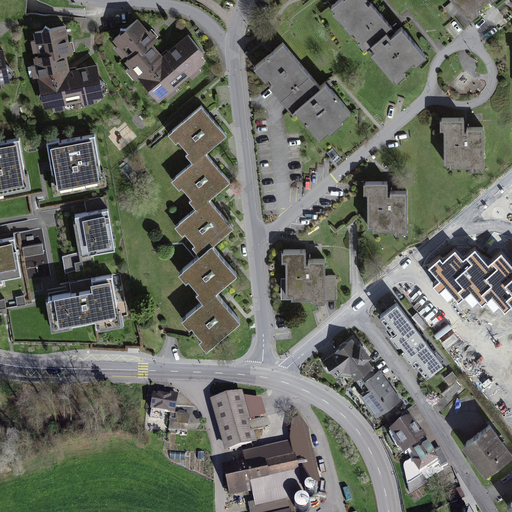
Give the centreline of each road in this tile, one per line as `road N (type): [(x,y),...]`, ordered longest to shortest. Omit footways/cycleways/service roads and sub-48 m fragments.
road 1 (tertiary): [(260,376),(0,364)]
road 2 (residential): [(354,310),(406,377),(489,511)]
road 3 (residential): [(253,243),(428,97)]
road 4 (residential): [(354,310),(511,177)]
road 5 (residential): [(253,243),(230,53)]
road 6 (tertiary): [(388,511),(379,468),(361,435),(314,392),(283,381)]
road 7 (residential): [(428,97),(473,104),(489,93),(493,77),(479,50),(459,45),(434,69)]
road 8 (unknown): [(402,270),(469,339),(511,365)]
road 9 (residential): [(230,53),(198,14),(112,0)]
road 10 (residential): [(260,376),(253,243)]
